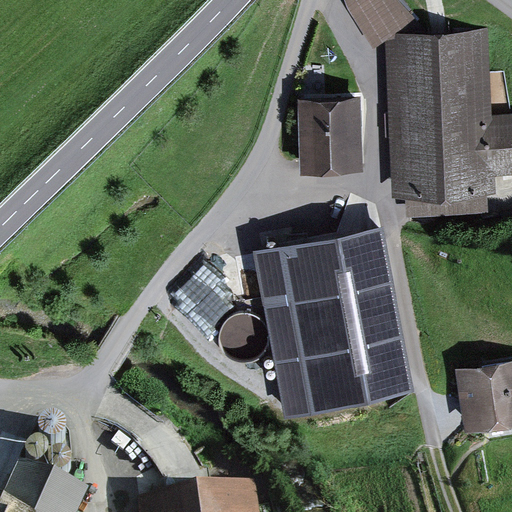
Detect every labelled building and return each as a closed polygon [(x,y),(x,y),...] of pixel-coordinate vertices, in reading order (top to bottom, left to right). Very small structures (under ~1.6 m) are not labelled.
[(400,14),(389,0),(346,0),(372,34),(400,14)] [(474,34),(391,38),(398,185),(479,181),(478,163),(511,161),(511,119),(478,121),(474,34)] [(349,97),(302,100),(306,162),(353,160),(349,97)] [(404,385),(373,228),(273,248),(304,405),(404,385)] [(511,362),(461,369),(470,429),(511,423),(511,362)] [(81,511),(90,494),(20,462),(2,501),(0,500),(0,511),(81,511)] [(264,511),(260,485),(145,500),(146,511),(264,511)]
